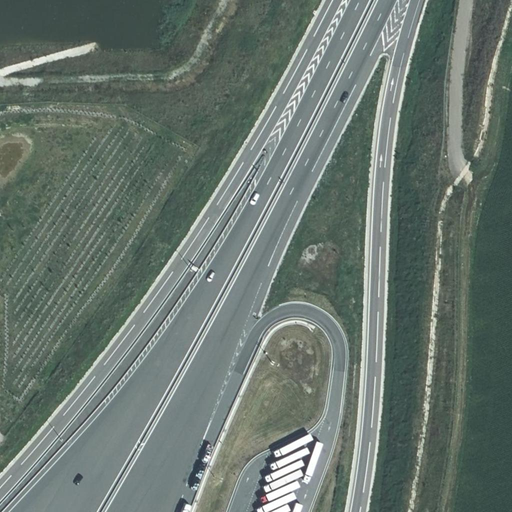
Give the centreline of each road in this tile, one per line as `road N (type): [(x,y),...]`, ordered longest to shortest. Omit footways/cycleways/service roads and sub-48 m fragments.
road 1 (motorway): [(338,0),(176,276),(0,496)]
road 2 (motorway): [(359,0),(249,217),(53,511)]
road 3 (motorway): [(147,511),(269,232),(387,0)]
road 4 (motorway): [(359,511),(376,379),(391,111),(420,0)]
road 5 (track): [(465,0),(451,159),(465,203),(439,511)]
road 6 (motorway): [(148,511),(197,463),(265,322),(285,311),(324,321),(338,351),(334,396)]
